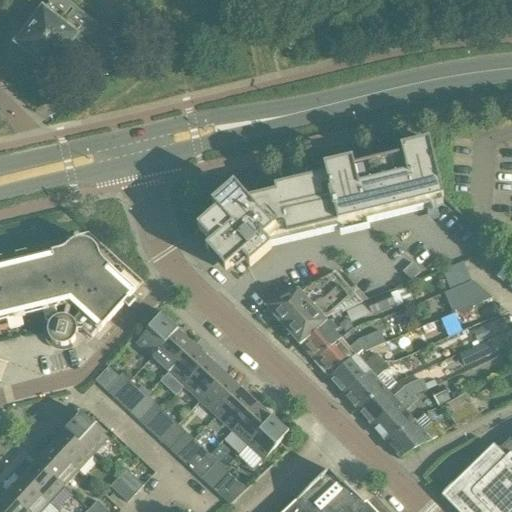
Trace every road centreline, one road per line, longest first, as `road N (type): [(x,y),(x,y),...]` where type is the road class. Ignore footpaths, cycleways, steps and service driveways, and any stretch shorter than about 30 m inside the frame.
road 1 (tertiary): [(135,153),(434,80),(511,69)]
road 2 (unclassified): [(423,511),(175,273)]
road 3 (residential): [(0,399),(82,376),(175,273)]
road 4 (tertiary): [(0,184),(135,153)]
road 5 (unclassified): [(175,273),(158,241),(135,153)]
road 6 (unknown): [(328,420),(244,511)]
